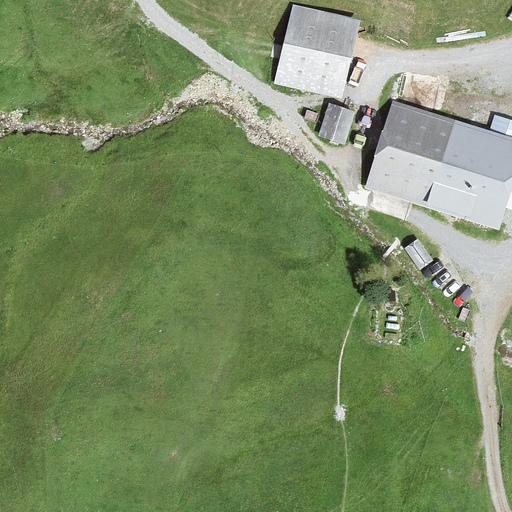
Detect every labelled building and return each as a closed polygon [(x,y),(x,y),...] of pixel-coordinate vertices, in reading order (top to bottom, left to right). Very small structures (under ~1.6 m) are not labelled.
[(421,4),(399,0),(375,0),(370,26),(415,35),(421,4)] [(359,20),(295,5),(277,80),(340,95),(359,20)] [(511,188),(511,137),(393,100),(366,186),(500,228),(511,188)] [(345,143),(355,111),(330,103),(319,135),(345,143)] [(420,239),(405,248),(419,270),(434,261),(420,239)]
